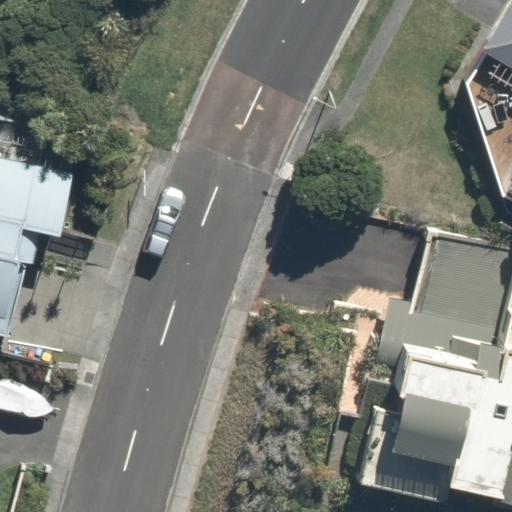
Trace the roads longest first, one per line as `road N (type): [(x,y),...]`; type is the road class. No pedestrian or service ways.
road 1 (tertiary): [(110,511),(142,382),(196,236)]
road 2 (tertiary): [(290,0),(196,236)]
